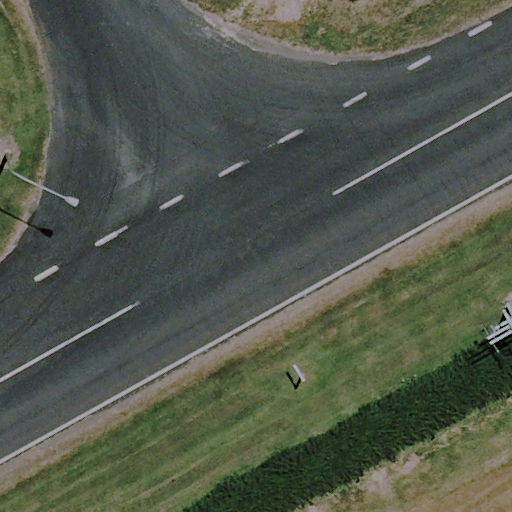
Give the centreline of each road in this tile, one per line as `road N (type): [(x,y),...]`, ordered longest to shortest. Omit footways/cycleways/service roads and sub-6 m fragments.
road 1 (tertiary): [(234,253),(511,98)]
road 2 (unclassified): [(91,0),(234,253)]
road 3 (tertiary): [(0,386),(234,253)]
